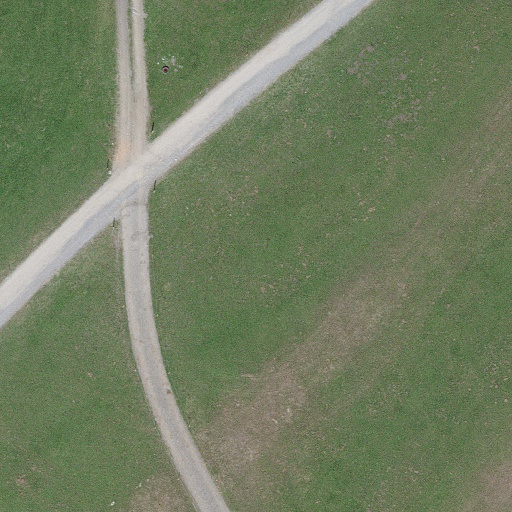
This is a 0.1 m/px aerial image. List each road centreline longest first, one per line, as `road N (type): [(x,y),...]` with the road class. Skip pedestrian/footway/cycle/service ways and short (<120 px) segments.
road 1 (track): [(127,0),(140,268),(156,389),(215,511)]
road 2 (track): [(352,0),(137,180),(0,321)]
